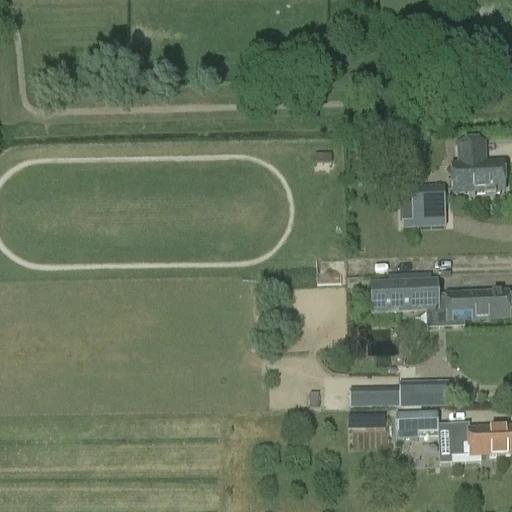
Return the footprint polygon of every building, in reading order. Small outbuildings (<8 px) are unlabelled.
[(460,167),(450,167),(451,197),(503,195),(502,165),(484,166),(483,146),(459,147),(460,167)] [(443,190),(411,191),(411,208),(443,206),(443,190)] [(436,283),(371,285),(372,315),(398,315),(398,306),(437,305),(436,283)] [(461,296),(445,297),(446,325),(462,325),(509,323),(508,295),(461,296)] [(399,398),(350,399),(350,411),(399,411),(399,398)] [(437,415),(395,417),(396,443),(417,442),(417,436),(437,435),(437,428),(437,415)] [(468,426),(449,427),(449,434),(450,434),(451,460),(467,459),(467,460),(480,459),(511,457),(511,430),(468,432),(468,428),(468,426)]
